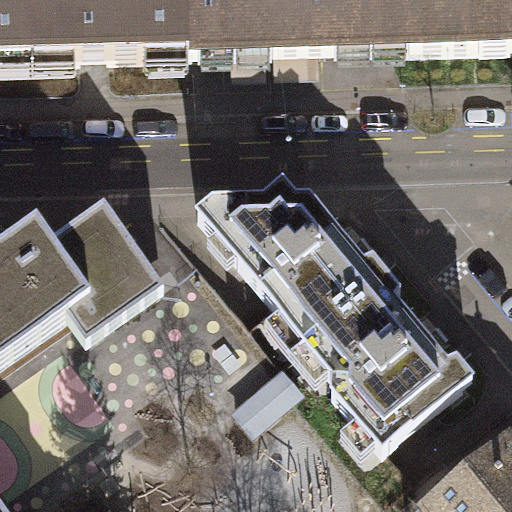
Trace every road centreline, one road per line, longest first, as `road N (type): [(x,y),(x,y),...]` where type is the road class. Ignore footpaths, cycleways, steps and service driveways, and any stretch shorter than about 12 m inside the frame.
road 1 (residential): [(0,169),(415,159)]
road 2 (residential): [(511,339),(430,239),(415,159)]
